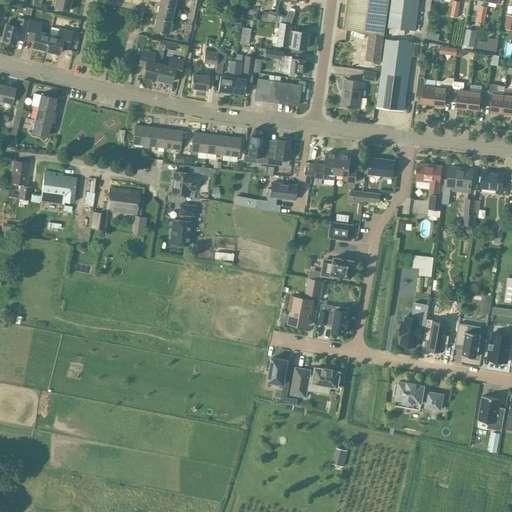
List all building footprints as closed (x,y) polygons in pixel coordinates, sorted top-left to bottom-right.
[(69,11),(70,0),(55,0),(54,7),(69,11)] [(174,8),(175,0),(159,0),(158,5),(174,8)] [(348,0),(345,29),(370,32),(366,60),(379,62),(388,0),(348,0)] [(390,0),(387,27),(416,30),(419,0),(390,0)] [(453,0),(452,9),(455,10),(456,8),(459,9),(460,2),(453,0)] [(156,18),(171,21),(174,8),(158,5),(156,18)] [(480,6),(479,13),(483,13),(482,15),(485,15),(487,7),(480,6)] [(455,10),(452,9),(450,16),(457,17),(459,9),(456,8),(455,10)] [(262,19),(275,22),(278,13),(264,9),(262,19)] [(289,10),(285,19),(291,22),(295,12),(289,10)] [(483,13),(479,13),(477,21),(484,23),(485,15),(482,15),(483,13)] [(29,21),(18,18),(16,26),(5,24),(2,40),(16,43),(17,38),(24,40),(29,21)] [(171,21),(156,18),(153,31),(168,34),(171,21)] [(32,47),(45,51),(50,34),(39,31),(41,24),(31,21),(26,40),(33,42),(32,47)] [(280,23),(278,37),(277,45),(306,49),(308,33),(292,31),(290,31),(291,25),(280,23)] [(249,37),(250,28),(242,27),(240,35),(249,37)] [(50,34),(45,51),(59,54),(61,48),(67,50),(72,32),(59,28),(57,36),(50,34)] [(467,29),(463,45),(474,47),(477,31),(467,29)] [(429,32),(427,38),(439,40),(440,34),(429,32)] [(404,111),(411,56),(420,57),(422,44),(413,43),(385,39),(376,107),(404,111)] [(486,41),(478,40),(476,47),(485,48),(486,41)] [(139,43),(135,58),(140,59),(138,66),(145,67),(143,76),(157,80),(160,64),(152,62),(154,54),(142,51),(143,46),(141,44),(139,43)] [(264,56),(281,59),(282,55),(282,52),(265,49),(264,56)] [(218,52),(205,50),(203,63),(216,64),(216,62),(218,52)] [(236,54),(235,61),(231,93),(244,94),(246,79),(240,78),(243,55),(236,54)] [(281,59),(279,72),(288,73),(301,75),(304,60),(291,58),(291,56),(282,55),(281,59)] [(254,57),(245,56),(243,72),(252,73),(254,57)] [(160,64),(157,80),(171,83),(173,74),(179,75),(183,61),(169,58),(167,66),(160,64)] [(231,93),(235,61),(229,60),(227,76),(220,76),(218,91),(231,93)] [(216,62),(216,64),(215,73),(222,74),(223,63),(216,62)] [(199,91),(205,92),(206,89),(206,90),(208,76),(200,75),(201,67),(194,66),(193,74),(191,87),(199,89),(199,91)] [(363,72),(362,79),(375,81),(376,74),(363,72)] [(433,105),(436,87),(424,86),(425,79),(423,77),(419,77),(417,96),(423,96),(422,104),(433,105)] [(436,87),(433,105),(439,106),(440,106),(443,106),(444,106),(445,98),(452,99),(454,81),(454,78),(448,77),(443,81),(442,88),(436,87)] [(255,96),(255,99),(268,101),(298,105),(300,91),(300,86),(297,85),(258,79),(255,96)] [(363,82),(344,79),(342,91),(344,91),(342,106),(359,108),(363,82)] [(23,80),(18,102),(23,104),(29,81),(23,80)] [(468,109),(470,91),(463,90),(464,83),(454,81),(452,99),(452,100),(457,101),(457,108),(468,109)] [(506,86),(490,84),(489,91),(487,91),(486,104),(492,105),(491,112),(503,113),(505,89),(506,86)] [(16,88),(3,85),(0,95),(0,100),(12,103),(16,88)] [(511,89),(505,89),(503,113),(511,114),(511,89)] [(480,103),(486,104),(487,91),(481,90),(481,93),(470,91),(468,109),(479,110),(480,103)] [(38,107),(53,111),(56,98),(41,94),(38,107)] [(15,115),(20,116),(23,104),(18,102),(15,115)] [(38,107),(35,120),(50,123),(53,111),(38,107)] [(20,116),(15,115),(12,127),(18,128),(20,116)] [(50,123),(35,120),(32,133),(47,136),(50,123)] [(132,144),(148,146),(150,127),(135,125),(132,144)] [(166,129),(150,127),(148,146),(164,147),(166,129)] [(166,129),(164,147),(180,149),(182,131),(166,129)] [(191,150),(207,152),(209,134),(193,132),(191,150)] [(222,154),(224,136),(209,134),(207,152),(222,154)] [(256,163),(267,164),(270,145),(263,145),(264,138),(261,137),(261,135),(254,134),(254,136),(251,136),(248,155),(257,156),(256,163)] [(240,138),(224,136),(222,154),(238,156),(240,138)] [(270,145),(267,164),(281,166),(282,159),(290,160),(290,152),(289,152),(290,141),(287,140),(287,138),(280,137),(280,139),(277,139),(276,146),(270,145)] [(309,163),(308,172),(316,173),(315,185),(321,185),(322,178),(328,179),(335,180),(335,173),(338,154),(327,153),(325,165),(309,163)] [(350,155),(338,154),(335,173),(343,174),(343,181),(355,182),(357,169),(349,168),(350,155)] [(174,163),(183,164),(184,157),(175,156),(174,163)] [(394,161),(370,158),(368,174),(392,177),(394,161)] [(18,199),(29,201),(30,194),(29,194),(30,185),(26,184),(29,163),(14,161),(11,182),(19,183),(17,196),(19,196),(18,199)] [(440,217),(442,196),(444,186),(439,185),(442,168),(427,166),(427,164),(418,163),(416,179),(431,181),(430,184),(429,192),(431,193),(431,194),(430,194),(427,216),(440,217)] [(265,174),(266,167),(259,166),(258,174),(265,174)] [(463,170),(450,169),(449,179),(448,185),(461,186),(460,192),(469,193),(472,170),(463,169),(463,170)] [(196,173),(174,171),(171,195),(188,196),(189,190),(194,190),(196,173)] [(496,193),(508,194),(509,181),(503,180),(504,174),(483,171),(480,188),(497,190),(496,193)] [(30,194),(29,201),(40,202),(64,205),(64,201),(73,202),(76,178),(67,177),(68,175),(44,172),(41,195),(30,194)] [(442,196),(441,203),(449,204),(450,190),(447,190),(448,186),(448,185),(449,179),(445,179),(444,186),(442,196)] [(257,202),(257,201),(235,197),(233,205),(267,211),(279,212),(280,205),(275,205),(276,199),(295,201),(296,186),(271,183),(271,189),(268,188),(266,204),(257,202)] [(107,210),(137,214),(140,192),(110,188),(107,210)] [(361,201),(362,191),(351,190),(349,202),(358,203),(357,213),(361,214),(362,201),(361,201)] [(381,193),(362,191),(361,201),(362,201),(380,203),(381,193)] [(475,199),(466,198),(462,225),(465,225),(472,226),(474,227),(475,215),(474,215),(475,199)] [(173,220),(170,244),(189,246),(192,222),(190,222),(190,216),(195,217),(196,207),(180,205),(179,215),(180,215),(180,221),(173,220)] [(92,227),(105,229),(107,214),(94,212),(92,227)] [(349,222),(350,215),(337,212),(336,220),(349,222)] [(494,243),(500,244),(501,238),(502,238),(504,222),(497,221),(494,237),(495,237),(494,243)] [(329,237),(351,240),(353,225),(331,222),(329,237)] [(472,226),(465,225),(464,233),(471,234),(472,226)] [(88,246),(90,236),(73,233),(71,244),(88,246)] [(215,251),(215,258),(234,259),(234,252),(215,251)] [(321,275),(333,277),(333,275),(339,276),(344,277),(350,278),(351,278),(351,277),(352,272),(353,267),(354,261),(353,260),(353,261),(347,259),(342,258),(342,259),(335,257),(334,257),(334,258),(334,261),(324,259),(321,275)] [(458,274),(451,279),(456,286),(463,282),(458,274)] [(305,294),(320,296),(323,281),(308,278),(305,294)] [(265,280),(263,295),(280,297),(282,281),(265,280)] [(416,292),(417,282),(405,282),(405,291),(416,292)] [(485,294),(483,304),(491,305),(492,296),(485,294)] [(308,318),(309,314),(312,300),(291,296),(289,310),(292,315),(290,323),(307,326),(308,318)] [(462,302),(454,301),(452,309),(451,317),(459,318),(462,302)] [(321,310),(319,323),(326,324),(327,322),(333,323),(332,331),(345,333),(347,326),(348,326),(349,319),(348,319),(350,308),(336,306),(335,313),(329,312),(321,310)] [(511,309),(493,307),(492,314),(511,316),(511,309)] [(424,328),(427,312),(413,310),(411,318),(405,317),(405,322),(403,322),(400,335),(402,335),(401,343),(415,346),(417,338),(419,338),(420,327),(424,328)] [(9,323),(10,323),(11,323),(12,322),(13,322),(14,321),(15,320),(15,319),(16,318),(16,317),(15,316),(15,315),(14,314),(14,313),(13,313),(12,312),(11,312),(10,312),(9,312),(8,312),(7,313),(6,313),(6,314),(5,315),(5,316),(5,317),(5,318),(5,319),(5,320),(6,321),(7,322),(8,322),(9,323)] [(427,318),(424,333),(430,334),(427,348),(442,351),(444,342),(447,343),(448,335),(445,335),(447,324),(442,323),(442,322),(439,322),(433,321),(433,319),(427,318)] [(464,345),(463,350),(462,355),(466,355),(465,357),(472,358),(472,356),(476,357),(477,350),(479,350),(480,341),(479,341),(480,333),(468,331),(469,325),(459,323),(455,343),(464,345)] [(490,349),(488,359),(496,361),(498,361),(506,362),(509,349),(511,336),(493,332),(491,343),(489,342),(489,343),(491,343),(490,348),(488,348),(490,349)] [(272,357),(268,380),(284,383),(285,378),(290,378),(292,367),(287,366),(288,360),(272,357)] [(324,366),(323,368),(321,368),(315,367),(314,376),(312,376),(309,375),(310,370),(308,370),(296,368),(291,394),(306,396),(308,382),(318,383),(320,384),(319,392),(327,393),(329,393),(330,386),(335,387),(338,387),(338,383),(340,383),(342,376),(340,375),(340,371),(338,371),(332,370),(333,368),(331,368),(324,366)] [(426,404),(425,407),(440,410),(443,395),(428,392),(427,397),(422,396),(424,386),(416,384),(416,383),(408,381),(407,383),(399,381),(398,384),(395,384),(393,395),(396,395),(396,398),(404,400),(404,401),(411,402),(411,408),(420,410),(421,403),(426,404)] [(499,399),(482,396),(478,420),(488,422),(487,428),(501,430),(505,409),(498,408),(499,399)] [(347,451),(336,448),(332,464),(343,466),(347,451)] [(16,485),(0,482),(0,503),(12,506),(16,485)]
